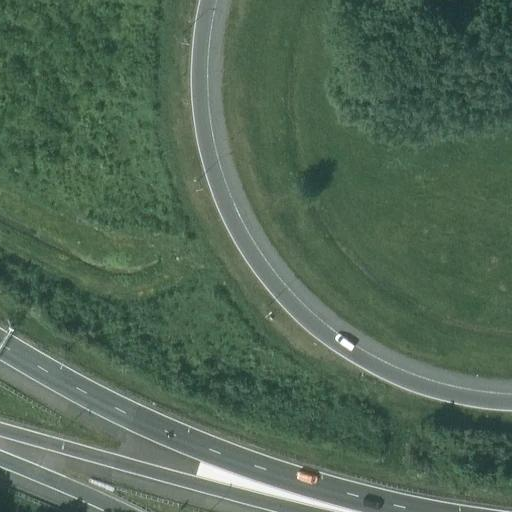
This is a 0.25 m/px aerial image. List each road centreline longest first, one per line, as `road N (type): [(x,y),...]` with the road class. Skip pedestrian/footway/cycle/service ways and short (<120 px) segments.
road 1 (motorway): [(511,405),(440,394),(376,368),(275,284),(234,221),(207,140),(206,0)]
road 2 (motorway): [(0,353),(142,431),(381,511)]
road 3 (motorway): [(0,436),(298,511)]
road 4 (motorway): [(0,461),(115,511)]
